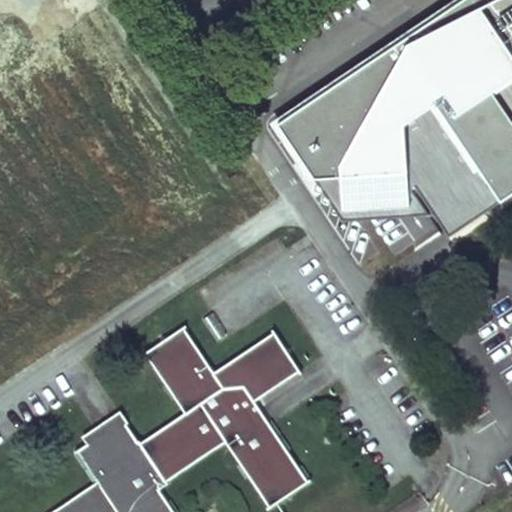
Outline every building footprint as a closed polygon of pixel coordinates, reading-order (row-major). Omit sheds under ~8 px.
[(511,0),(456,0),(278,118),(345,217),(433,210),(450,232),(511,190),(511,0)] [(375,0),(352,0),(345,10),(359,21),(376,0),(375,0)] [(287,69),(321,47),(311,31),(276,52),(287,69)] [(172,511),(157,489),(165,483),(225,443),(270,509),(309,483),(254,401),(300,371),(274,332),(214,373),(183,327),(144,354),(184,414),(139,445),(124,423),(112,430),(110,427),(84,444),(75,451),(96,483),(53,511),(172,511)] [(112,430),(124,423),(118,413),(81,439),(84,444),(110,427),(112,430)]
